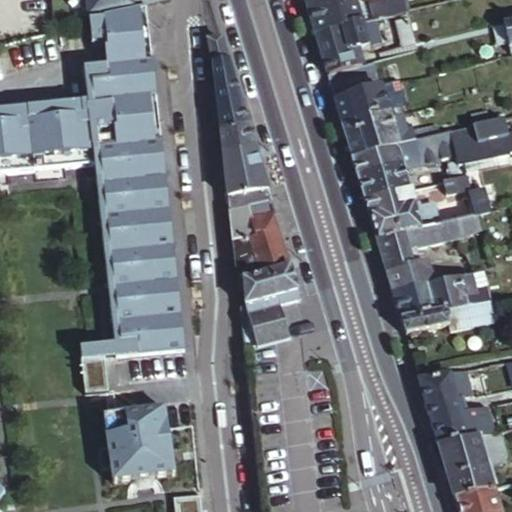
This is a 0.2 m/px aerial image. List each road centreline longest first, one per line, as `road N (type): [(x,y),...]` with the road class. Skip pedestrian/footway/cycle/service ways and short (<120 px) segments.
road 1 (secondary): [(442,511),(275,0)]
road 2 (secondary): [(237,0),(351,368),(386,511)]
road 3 (residential): [(183,0),(217,302),(227,511)]
